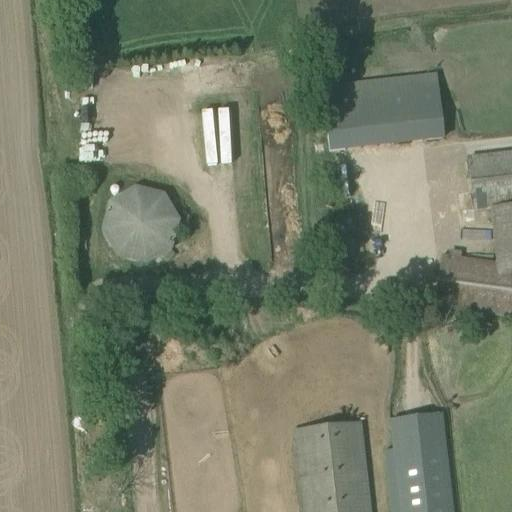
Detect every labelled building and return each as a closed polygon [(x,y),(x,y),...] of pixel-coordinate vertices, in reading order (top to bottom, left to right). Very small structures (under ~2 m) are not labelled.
[(335,150),(449,141),(444,74),(330,83),(335,150)] [(220,98),(221,155),(234,155),(233,98),(220,98)] [(511,154),(466,160),(472,212),(487,210),(494,265),(456,259),(457,253),(441,251),(432,309),(511,321),(511,154)] [(239,218),(238,161),(226,161),(227,218),(239,218)] [(169,268),(190,205),(122,183),(101,246),(169,268)] [(452,511),(442,414),(390,420),(393,451),(383,452),(389,511),(452,511)] [(289,432),(298,511),(370,511),(360,424),(289,432)]
